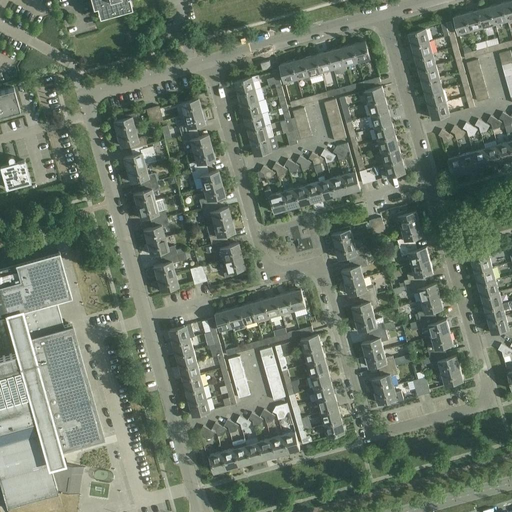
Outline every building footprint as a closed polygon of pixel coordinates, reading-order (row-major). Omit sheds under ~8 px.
[(91,0),(93,7),(97,6),(100,16),(132,7),(130,0),(91,0)] [(511,18),(511,0),(503,3),(508,20),(511,18)] [(508,20),(503,3),(490,6),(495,23),(508,20)] [(495,23),(490,6),(478,10),(483,27),(495,23)] [(483,27),(478,10),(466,13),(471,30),(483,27)] [(471,30),(466,13),(454,16),(459,33),(471,30)] [(455,35),(451,21),(446,23),(450,37),(455,35)] [(430,42),(426,28),(409,33),(413,47),(430,42)] [(459,47),(455,35),(450,37),(453,49),(459,47)] [(502,49),(511,45),(511,39),(501,43),(502,49)] [(366,41),(354,44),(359,61),(371,58),(366,41)] [(434,54),(430,42),(413,47),(416,59),(434,54)] [(502,49),(501,43),(488,47),(490,52),(502,49)] [(359,61),(354,44),(342,47),(346,64),(359,61)] [(346,64),(342,47),(330,51),(334,68),(336,72),(338,73),(340,72),(344,71),(346,70),(348,68),(346,64)] [(462,59),(459,47),(453,49),(457,61),(462,59)] [(478,56),(490,52),(488,47),(476,50),(478,56)] [(478,56),(476,50),(465,53),(466,59),(478,56)] [(499,53),(501,59),(511,56),(511,54),(511,50),(499,53)] [(334,68),(330,51),(318,54),(323,71),(334,68)] [(323,71),(318,54),(305,58),(311,78),(324,75),(323,71)] [(437,66),(434,54),(416,59),(420,71),(437,66)] [(511,62),(511,56),(501,59),(503,65),(511,62)] [(311,78),(305,58),(293,61),(298,78),(305,76),(307,81),(312,80),(311,78)] [(465,70),(462,59),(457,61),(460,72),(465,70)] [(467,62),(469,68),(480,65),(479,59),(467,62)] [(272,67),(271,63),(270,60),(261,63),(263,70),(272,67)] [(298,78),(293,61),(281,64),(286,81),(298,78)] [(511,68),(511,62),(503,65),(504,70),(511,68)] [(470,74),(482,70),(480,65),(469,68),(470,74)] [(440,77),(437,66),(420,71),(423,82),(440,77)] [(281,82),(278,70),(273,71),(276,83),(281,82)] [(469,83),(465,70),(460,72),(463,84),(469,83)] [(483,76),(482,70),(470,74),(472,79),(483,76)] [(260,80),(259,75),(235,81),(239,94),(256,89),(255,82),(260,80)] [(485,81),(483,76),(472,79),(473,85),(485,81)] [(380,77),(376,78),(365,81),(366,86),(382,82),(380,77)] [(443,89),(440,77),(423,82),(426,94),(443,89)] [(366,86),(365,81),(352,85),(354,90),(366,87),(366,86)] [(486,87),(485,81),(473,85),(475,90),(486,87)] [(285,94),(281,82),(276,83),(280,96),(285,94)] [(472,95),(469,83),(463,84),(467,96),(472,95)] [(354,90),(352,85),(340,88),(342,93),(354,90)] [(385,98),(381,86),(364,91),(368,104),(385,98)] [(0,115),(20,110),(14,87),(0,91),(0,115)] [(488,93),(486,87),(475,90),(477,96),(488,93)] [(342,93),(340,88),(328,91),(330,97),(342,93)] [(260,101),(256,89),(239,94),(242,106),(260,101)] [(447,102),(443,89),(426,94),(430,106),(447,102)] [(330,97),(328,91),(316,94),(317,100),(330,97)] [(489,98),(488,93),(477,96),(478,101),(489,98)] [(288,106),(285,94),(280,96),(283,107),(288,106)] [(317,100),(316,94),(303,98),(305,103),(317,100)] [(475,107),(472,95),(467,96),(470,108),(475,107)] [(349,109),(345,97),(339,98),(343,110),(349,109)] [(198,98),(189,101),(180,103),(184,115),(202,110),(198,98)] [(305,103),(303,98),(291,101),(293,107),(305,103)] [(389,110),(385,98),(368,104),(372,116),(389,110)] [(325,102),(327,108),(338,105),(337,99),(325,102)] [(263,113),(260,101),(242,106),(245,118),(263,113)] [(450,114),(447,102),(430,106),(433,118),(450,114)] [(340,110),(338,105),(327,108),(328,113),(340,110)] [(164,121),(160,109),(160,106),(153,108),(158,123),(164,121)] [(291,118),(288,106),(283,107),(286,120),(291,118)] [(158,123),(153,108),(147,109),(151,125),(158,123)] [(294,111),(295,116),(307,113),(305,108),(294,111)] [(352,121),(349,109),(343,110),(347,122),(352,121)] [(205,122),(202,110),(184,115),(186,126),(179,128),(182,135),(198,130),(201,130),(199,124),(205,122)] [(341,115),(340,110),(328,113),(330,119),(341,115)] [(392,123),(389,110),(372,116),(375,128),(392,123)] [(511,122),(511,117),(503,112),(500,118),(503,120),(505,126),(511,124),(511,122)] [(126,118),(114,121),(117,133),(135,128),(139,127),(135,113),(125,115),(126,118)] [(266,125),(263,113),(245,118),(249,130),(266,125)] [(308,119),(307,113),(295,116),(296,117),(297,122),(308,119)] [(343,121),(341,115),(330,119),(331,124),(343,121)] [(502,122),(498,120),(491,116),(488,121),(491,124),(493,129),(499,128),(502,122)] [(298,127),(297,122),(296,117),(291,118),(286,120),(287,123),(282,125),(284,132),(290,131),(290,132),(295,131),(299,129),(298,127)] [(310,124),(308,119),(297,122),(298,127),(310,124)] [(490,126),(486,124),(479,119),(475,125),(479,127),(481,133),(487,131),(490,126)] [(344,126),(343,121),(331,124),(333,129),(344,126)] [(356,133),(352,121),(347,122),(350,135),(356,133)] [(396,135),(392,123),(375,128),(379,140),(396,135)] [(478,129),(474,127),(467,123),(463,128),(467,130),(468,136),(475,135),(478,129)] [(271,124),(266,125),(249,130),(252,142),(270,138),(274,136),(271,124)] [(311,130),(310,124),(298,127),(299,129),(300,133),(311,130)] [(346,131),(344,126),(333,129),(334,135),(346,131)] [(466,132),(462,130),(454,126),(451,132),(455,134),(457,140),(463,138),(466,132)] [(138,139),(135,128),(117,133),(120,146),(130,143),(131,149),(147,145),(145,137),(138,139)] [(299,129),(295,131),(290,132),(287,133),(291,145),(298,143),(297,140),(302,138),(300,133),(299,129)] [(453,136),(450,134),(442,129),(439,135),(443,137),(444,143),(450,141),(453,136)] [(212,146),(208,134),(199,136),(198,130),(182,135),(184,143),(191,141),(193,151),(212,146)] [(313,135),(311,130),(300,133),(302,138),(313,135)] [(347,137),(346,131),(334,135),(336,140),(347,137)] [(360,145),(356,133),(350,135),(354,146),(360,145)] [(400,147),(396,135),(379,140),(383,152),(400,147)] [(273,150),(270,138),(252,142),(255,155),(273,150)] [(511,159),(511,150),(510,141),(497,145),(502,162),(511,159)] [(346,157),(349,152),(351,152),(349,143),(337,146),(334,151),(339,154),(340,159),(346,157)] [(148,147),(147,145),(131,149),(133,155),(123,157),(127,170),(145,165),(144,159),(156,155),(154,146),(148,147)] [(363,157),(360,145),(354,146),(357,158),(363,157)] [(502,162),(497,145),(485,148),(490,166),(502,162)] [(215,159),(212,146),(193,151),(196,162),(189,164),(192,171),(208,167),(206,161),(215,159)] [(403,159),(400,147),(383,152),(386,164),(403,159)] [(490,166),(485,148),(473,152),(477,169),(490,166)] [(336,155),(333,154),(325,149),(322,155),(327,157),(328,162),(333,161),(336,155)] [(477,169),(473,152),(460,155),(465,172),(477,169)] [(324,159),(321,157),(313,153),(310,158),(314,161),(316,166),(321,164),(324,159)] [(184,154),(175,156),(177,164),(186,162),(184,154)] [(465,172),(460,155),(448,158),(453,176),(465,172)] [(18,185),(11,156),(10,157),(9,157),(9,158),(8,158),(8,159),(8,160),(9,164),(1,167),(1,169),(0,169),(0,174),(3,174),(7,188),(18,185)] [(16,163),(15,162),(14,159),(14,158),(14,157),(13,157),(12,156),(11,156),(18,185),(30,182),(24,160),(16,163)] [(312,162),(309,160),(301,156),(298,162),(302,164),(303,169),(309,167),(312,162)] [(367,169),(363,157),(357,158),(361,171),(367,169)] [(300,166),(296,164),(289,159),(285,165),(290,168),(291,172),(297,171),(300,166)] [(407,171),(403,159),(386,164),(388,171),(382,173),(383,178),(387,177),(391,175),(396,174),(400,173),(407,171)] [(288,169),(284,167),(276,162),(273,168),(277,171),(279,176),(285,174),(288,169)] [(148,175),(145,165),(127,170),(130,182),(140,180),(141,186),(157,181),(155,173),(148,175)] [(275,173),(272,171),(264,166),(260,172),(265,175),(266,180),(272,178),(275,173)] [(222,183),(218,170),(209,172),(208,167),(192,171),(194,180),(201,178),(204,188),(222,183)] [(371,182),(367,169),(361,171),(365,183),(369,182),(371,182)] [(361,189),(356,171),(344,175),(349,192),(361,189)] [(349,192),(344,175),(332,178),(337,195),(349,192)] [(337,195),(332,178),(320,181),(325,199),(337,195)] [(152,191),(159,189),(158,185),(164,184),(162,180),(157,181),(141,186),(143,191),(134,194),(137,206),(155,201),(152,191)] [(325,199),(320,181),(308,185),(313,202),(325,199)] [(225,195),(222,183),(204,188),(206,198),(199,200),(202,208),(218,203),(216,197),(225,195)] [(313,202),(308,185),(296,188),(300,206),(313,202)] [(300,206),(296,188),(283,192),(288,209),(300,206)] [(288,209),(283,192),(272,195),(271,189),(265,191),(269,206),(273,205),(275,213),(288,209)] [(158,211),(155,201),(137,206),(140,218),(149,216),(151,222),(167,217),(165,209),(158,211)] [(232,219),(228,206),(219,209),(218,203),(202,208),(204,216),(211,214),(214,224),(232,219)] [(417,210),(408,213),(405,214),(404,211),(397,213),(401,228),(420,223),(417,210)] [(169,225),(167,217),(151,222),(153,227),(143,230),(147,243),(165,237),(162,227),(169,225)] [(387,233),(382,217),(376,219),(380,235),(387,233)] [(235,231),(232,219),(214,224),(216,234),(210,236),(212,244),(228,240),(226,233),(235,231)] [(380,235),(376,219),(370,221),(374,236),(380,235)] [(424,235),(420,223),(401,228),(404,238),(398,240),(400,248),(416,244),(414,238),(424,235)] [(354,241),(350,226),(345,228),(345,230),(333,234),(336,246),(354,241)] [(168,248),(165,237),(147,243),(150,255),(160,252),(161,258),(177,254),(175,246),(168,248)] [(242,256),(238,242),(229,245),(228,240),(212,244),(214,252),(221,250),(224,261),(242,256)] [(357,250),(354,241),(336,246),(339,258),(348,256),(350,262),(366,258),(363,248),(357,250)] [(431,260),(427,246),(417,249),(416,244),(400,248),(402,256),(409,254),(412,265),(431,260)] [(299,247),(300,254),(309,252),(308,246),(299,247)] [(0,314),(6,313),(48,302),(72,295),(59,250),(0,266),(0,314)] [(188,259),(186,251),(177,254),(161,258),(163,263),(153,266),(157,279),(176,274),(173,263),(188,259)] [(493,267),(489,255),(472,259),(475,271),(493,267)] [(245,268),(242,256),(224,261),(227,273),(225,273),(226,278),(235,276),(233,271),(245,268)] [(368,265),(366,258),(350,262),(352,267),(343,270),(346,283),(364,278),(362,267),(368,265)] [(434,271),(431,260),(412,265),(414,272),(407,274),(409,279),(404,281),(406,285),(426,280),(424,274),(434,271)] [(86,275),(84,276),(89,296),(105,292),(99,265),(84,268),(86,275)] [(207,281),(203,266),(197,267),(201,283),(207,281)] [(201,283),(197,267),(191,269),(195,284),(201,283)] [(496,279),(493,267),(475,271),(479,284),(496,279)] [(402,270),(395,273),(397,280),(405,278),(402,270)] [(179,286),(176,274),(157,279),(160,291),(179,286)] [(367,286),(364,278),(346,283),(350,295),(359,292),(360,298),(376,294),(373,284),(367,286)] [(500,292),(496,279),(479,284),(482,296),(500,292)] [(441,296),(437,283),(427,285),(426,280),(406,285),(407,290),(409,291),(412,290),(412,293),(415,293),(420,292),(422,301),(441,296)] [(302,289),(290,292),(295,310),(307,306),(302,289)] [(295,310),(290,292),(278,296),(283,313),(295,310)] [(503,304),(500,292),(482,296),(486,309),(503,304)] [(379,303),(376,294),(360,298),(362,304),(353,306),(356,319),(375,314),(372,305),(379,303)] [(283,313),(278,296),(265,299),(270,317),(283,313)] [(444,308),(441,296),(422,301),(425,311),(418,313),(420,321),(436,316),(434,310),(444,308)] [(270,317),(265,299),(253,303),(258,320),(270,317)] [(17,353),(0,357),(0,481),(7,506),(58,492),(68,493),(73,465),(65,464),(61,449),(104,436),(72,322),(64,325),(55,327),(48,302),(6,313),(17,353)] [(509,302),(503,304),(486,309),(489,321),(506,316),(505,310),(510,308),(509,302)] [(258,320),(253,303),(241,306),(246,323),(258,320)] [(246,323),(241,306),(229,309),(234,327),(246,323)] [(234,327),(229,309),(216,313),(221,330),(234,327)] [(376,320),(375,314),(356,319),(360,331),(369,329),(371,335),(386,330),(383,318),(376,320)] [(98,317),(99,328),(107,327),(106,316),(98,317)] [(451,332),(447,319),(438,322),(436,316),(420,321),(422,328),(429,327),(432,337),(451,332)] [(510,328),(506,316),(489,321),(492,333),(510,328)] [(214,318),(213,318),(209,319),(213,332),(217,331),(214,318)] [(203,338),(211,337),(210,324),(202,325),(203,338)] [(191,338),(188,325),(187,325),(170,329),(174,343),(191,338)] [(302,335),(314,332),(312,326),(300,330),(302,335)] [(302,335),(300,330),(288,333),(290,338),(302,335)] [(384,350),(382,341),(389,340),(386,330),(371,335),(372,340),(363,343),(366,355),(384,350)] [(454,344),(451,332),(432,337),(434,343),(427,344),(430,357),(446,353),(444,346),(454,344)] [(290,338),(288,333),(276,337),(277,342),(290,338)] [(322,347),(319,334),(301,339),(305,352),(322,347)] [(277,342),(276,337),(264,340),(265,345),(277,342)] [(194,350),(191,338),(174,343),(177,355),(194,350)] [(265,345),(264,340),(252,343),(253,349),(265,345)] [(241,352),(253,349),(252,343),(239,347),(241,352)] [(511,352),(511,349),(510,348),(502,344),(499,349),(503,352),(504,357),(510,356),(511,352)] [(116,365),(115,359),(116,358),(115,345),(101,346),(103,366),(116,365)] [(285,357),(282,345),(276,346),(280,358),(285,357)] [(228,356),(241,352),(239,347),(227,350),(228,356)] [(326,359),(322,347),(305,352),(308,364),(326,359)] [(274,353),(273,348),(261,351),(263,356),(274,353)] [(198,362),(194,350),(177,355),(181,367),(198,362)] [(349,351),(350,360),(355,359),(354,355),(358,355),(358,350),(349,351)] [(393,357),(387,358),(384,350),(366,355),(370,367),(379,365),(380,371),(389,368),(396,366),(393,357)] [(276,358),(274,353),(263,356),(264,362),(276,358)] [(461,368),(457,356),(448,358),(446,353),(430,357),(432,365),(439,363),(442,373),(461,368)] [(229,360),(231,365),(242,362),(241,356),(229,360)] [(289,369),(285,357),(280,358),(283,371),(289,369)] [(277,364),(276,358),(264,362),(266,367),(277,364)] [(329,371),(326,359),(308,364),(312,376),(329,371)] [(201,374),(198,362),(181,367),(184,379),(201,374)] [(244,367),(242,362),(231,365),(232,371),(244,367)] [(279,369),(277,364),(266,367),(267,372),(279,369)] [(398,374),(396,366),(389,368),(380,371),(382,376),(373,379),(376,391),(394,386),(392,376),(398,374)] [(245,373),(244,367),(232,371),(234,376),(245,373)] [(464,380),(461,368),(442,373),(446,385),(464,380)] [(280,375),(279,369),(267,372),(269,378),(280,375)] [(292,381),(289,369),(283,371),(287,383),(292,381)] [(332,383),(329,371),(312,376),(315,388),(332,383)] [(247,378),(245,373),(234,376),(235,381),(247,378)] [(204,386),(201,374),(184,379),(187,391),(204,386)] [(282,380),(280,375),(269,378),(270,383),(282,380)] [(430,392),(426,377),(426,376),(420,378),(424,394),(430,392)] [(248,384),(247,378),(235,381),(237,387),(248,384)] [(424,394),(420,378),(414,380),(418,396),(424,394)] [(283,385),(282,380),(270,383),(272,389),(283,385)] [(295,393),(292,381),(287,383),(290,395),(295,393)] [(336,395),(332,383),(315,388),(317,394),(310,396),(312,402),(318,400),(336,395)] [(250,389),(248,384),(237,387),(238,392),(250,389)] [(284,391),(283,385),(272,389),(273,394),(284,391)] [(208,398),(204,386),(187,391),(190,403),(208,398)] [(396,392),(394,386),(376,391),(379,403),(398,398),(399,401),(404,399),(402,390),(396,392)] [(251,395),(250,389),(238,392),(240,398),(251,395)] [(286,397),(284,391),(273,394),(275,400),(286,397)] [(299,406),(295,393),(290,395),(293,407),(299,406)] [(339,408),(336,395),(318,400),(322,412),(339,408)] [(117,406),(119,412),(130,409),(127,397),(116,400),(118,406),(117,406)] [(211,411),(208,398),(190,403),(194,415),(211,411)] [(277,405),(274,411),(278,413),(279,419),(286,417),(288,412),(290,412),(288,402),(277,405)] [(302,418),(299,406),(293,407),(297,419),(302,418)] [(343,420),(339,408),(322,412),(325,425),(343,420)] [(276,416),(272,413),(265,409),(261,415),(266,417),(267,422),(273,420),(276,416)] [(264,419),(260,417),(253,413),(249,418),(253,421),(255,426),(261,424),(264,419)] [(252,422),(248,420),(241,416),(237,422),(241,424),(242,429),(249,427),(252,422)] [(306,431),(302,418),(297,419),(300,432),(306,431)] [(240,426),(236,424),(228,419),(225,425),(229,428),(231,432),(237,430),(240,426)] [(346,432),(343,420),(325,425),(329,437),(346,432)] [(227,429),(224,427),(216,423),(213,428),(217,431),(218,436),(225,434),(227,429)] [(215,433),(212,431),(204,426),(201,431),(205,434),(206,439),(213,437),(215,433)] [(301,449),(296,431),(283,435),(288,452),(301,449)] [(309,442),(306,431),(300,432),(303,443),(309,442)] [(127,435),(129,448),(140,446),(138,434),(127,435)] [(288,452),(283,435),(271,438),(276,455),(288,452)] [(251,462),(247,445),(245,438),(233,442),(235,448),(239,466),(251,462)] [(276,455),(271,438),(259,442),(264,459),(276,455)] [(264,459),(259,442),(247,445),(251,462),(264,459)] [(239,466),(235,448),(222,452),(227,469),(239,466)] [(227,469),(222,452),(210,455),(215,472),(227,469)] [(136,467),(142,490),(158,485),(152,462),(136,467)]
